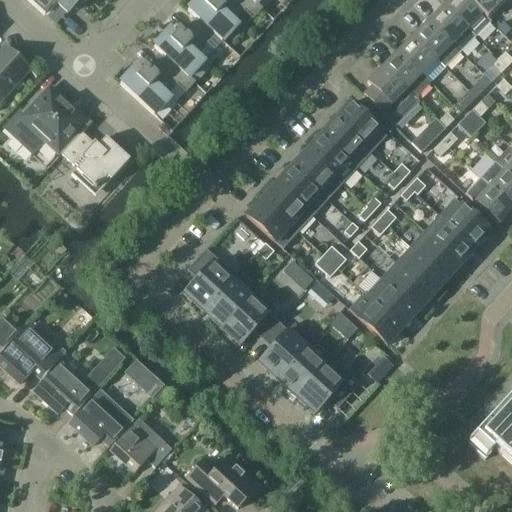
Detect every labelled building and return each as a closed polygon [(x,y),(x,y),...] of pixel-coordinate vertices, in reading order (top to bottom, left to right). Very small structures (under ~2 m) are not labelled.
[(25,0),(44,17),(55,5),(66,15),(73,8),(76,12),(86,1),(84,0),(25,0)] [(249,0),(198,0),(187,12),(196,20),(215,37),(221,43),(237,25),(235,23),(244,13),(253,21),(262,10),(256,5),(255,6),(249,0)] [(483,15),(468,0),(450,0),(444,7),(476,38),(476,39),(491,24),(487,20),(482,15),(483,15)] [(468,0),(483,15),(482,15),(487,20),(507,0),(508,0),(509,1),(510,0),(468,0)] [(429,22),(460,53),(461,54),(476,38),(444,7),(429,22)] [(196,20),(184,34),(177,28),(172,33),(170,31),(154,49),(162,57),(163,56),(188,79),(189,78),(204,62),(197,56),(215,37),(196,20)] [(461,54),(460,53),(429,22),(414,37),(446,69),(461,54)] [(446,69),(414,37),(398,53),(430,85),(446,69)] [(0,103),(29,71),(36,78),(37,78),(5,48),(0,53),(0,103)] [(430,85),(398,53),(383,69),(413,97),(415,100),(430,85)] [(498,61),(507,69),(511,63),(511,60),(505,53),(498,61)] [(153,117),(154,116),(170,99),(167,96),(176,86),(185,95),(195,84),(189,78),(188,79),(163,56),(162,57),(150,71),(143,65),(139,70),(136,68),(120,86),(153,117)] [(507,69),(498,61),(491,68),(500,76),(507,69)] [(363,97),(388,122),(395,129),(420,104),(415,100),(413,97),(383,69),(367,84),(372,88),(363,97)] [(484,77),(469,93),(476,100),(491,84),(484,77)] [(505,96),(511,89),(504,81),(497,88),(505,96)] [(462,114),(468,108),(476,100),(469,93),(454,107),(462,114)] [(488,97),(481,103),(472,112),(480,119),(495,104),(488,97)] [(45,143),(58,155),(84,127),(80,124),(83,121),(60,99),(50,109),(40,100),(24,117),(20,113),(4,130),(32,156),(45,143)] [(349,105),(335,121),(371,154),(386,138),(349,105)] [(480,119),(472,112),(464,121),(471,128),(480,119)] [(439,123),(446,130),(454,122),(447,115),(439,123)] [(371,154),(335,121),(320,137),(357,171),(371,154)] [(446,130),(439,123),(422,140),(429,147),(446,130)] [(442,143),(449,150),(457,141),(450,134),(442,143)] [(72,177),(91,195),(107,178),(110,182),(129,162),(105,140),(97,149),(81,135),(61,156),(74,168),(74,167),(78,170),(72,177)] [(357,171),(320,137),(305,153),(342,187),(357,171)] [(449,150),(442,143),(433,151),(441,158),(449,150)] [(511,148),(510,147),(495,163),(511,178),(511,148)] [(342,187),(305,153),(290,169),(327,203),(342,187)] [(511,178),(495,163),(480,179),(511,207),(511,178)] [(393,175),(396,178),(402,183),(410,174),(401,166),(393,175)] [(327,203),(290,169),(275,185),(312,219),(327,203)] [(393,192),(402,183),(396,178),(388,187),(393,192)] [(465,195),(499,226),(511,211),(511,207),(480,179),(465,195)] [(416,180),(408,189),(414,195),(417,197),(425,188),(416,180)] [(312,219),(275,185),(261,201),(297,235),(312,219)] [(406,203),(414,195),(408,189),(400,198),(406,203)] [(297,235),(261,201),(246,217),(283,251),(297,235)] [(374,201),(366,210),(372,215),(380,206),(374,201)] [(439,217),(446,223),(484,259),(499,243),(454,201),(439,217)] [(364,224),(372,215),(366,210),(358,218),(364,224)] [(396,220),(387,212),(379,221),(387,229),(396,220)] [(387,229),(379,221),(371,230),(379,238),(387,229)] [(484,259),(446,223),(431,239),(470,275),(484,259)] [(344,234),(350,239),(358,231),(352,225),(344,234)] [(470,275),(431,239),(416,255),(455,291),(470,275)] [(366,252),(357,244),(349,253),(358,261),(366,252)] [(265,245),(257,254),(265,262),(273,253),(265,245)] [(455,291),(416,255),(409,249),(394,265),(440,307),(455,291)] [(231,281),(232,282),(235,278),(206,251),(187,272),(196,281),(184,295),(202,312),(231,281)] [(331,266),(338,259),(331,252),(324,259),(331,266)] [(306,288),(315,276),(287,256),(279,268),(306,288)] [(324,273),(331,266),(324,259),(317,267),(324,273)] [(345,265),(338,259),(331,266),(338,273),(345,265)] [(440,307),(394,265),(380,281),(425,323),(440,307)] [(332,280),(338,273),(331,266),(324,273),(332,280)] [(221,329),(250,298),(232,282),(231,281),(202,312),(221,329)] [(425,323),(380,281),(365,297),(410,339),(425,323)] [(327,306),(335,293),(316,282),(309,295),(327,306)] [(410,339),(365,297),(363,295),(348,312),(395,355),(410,339)] [(262,342),(278,324),(250,298),(221,329),(240,347),(253,333),(262,342)] [(330,326),(347,341),(357,331),(340,315),(330,326)] [(0,355),(18,336),(1,321),(0,322),(0,355)] [(277,382),(313,343),(294,325),(287,332),(278,324),(262,342),(271,350),(258,364),(277,382)] [(48,373),(66,355),(56,345),(52,350),(30,329),(0,361),(0,367),(20,386),(40,365),(48,373)] [(296,399),(331,360),(313,343),(277,382),(296,399)] [(139,359),(127,371),(153,396),(165,384),(139,359)] [(360,386),(331,360),(296,399),(315,416),(327,402),(337,411),(360,386)] [(95,375),(84,387),(61,366),(35,394),(58,416),(64,409),(73,418),(105,384),(95,375)] [(112,446),(127,431),(133,424),(102,394),(71,427),(93,448),(103,437),(112,446)] [(511,396),(468,445),(485,461),(495,450),(511,465),(511,396)] [(154,470),(171,452),(139,423),(111,453),(135,475),(146,463),(154,470)] [(237,511),(259,487),(227,457),(216,470),(205,460),(186,480),(202,495),(211,486),(237,511)] [(164,465),(157,472),(170,484),(177,476),(164,465)] [(203,511),(179,488),(169,498),(172,501),(160,511),(203,511)]
